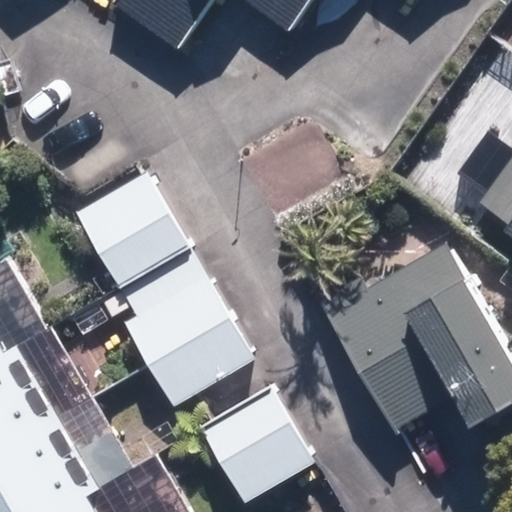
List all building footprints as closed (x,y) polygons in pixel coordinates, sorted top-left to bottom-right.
[(130,0),(192,44),(223,0),(130,0)] [(321,0),(270,0),(304,24),(321,0)] [(198,239),(158,170),(90,209),(130,278),(198,239)] [(511,172),(494,198),(511,210),(511,172)] [(409,419),(474,380),(492,413),(511,401),(511,324),(482,272),(475,276),(455,244),(343,311),(409,419)] [(263,356),(205,261),(141,300),(199,395),(263,356)] [(126,511),(0,297),(0,511),(126,511)] [(320,457),(281,395),(224,430),(262,492),(320,457)]
